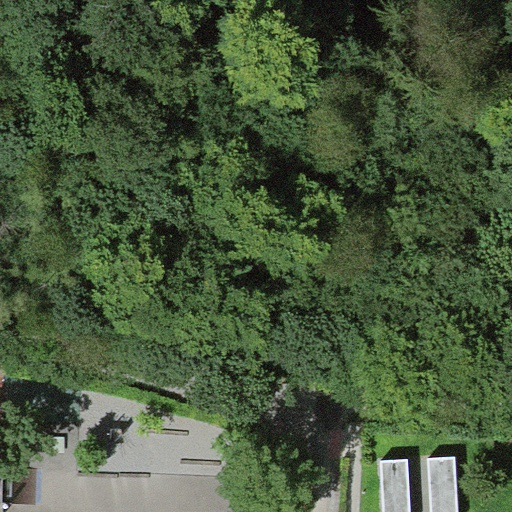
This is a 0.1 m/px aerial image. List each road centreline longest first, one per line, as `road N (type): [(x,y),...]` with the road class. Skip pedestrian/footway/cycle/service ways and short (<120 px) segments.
road 1 (residential): [(320,511),(322,444),(305,410),(281,395),(0,336)]
road 2 (track): [(511,393),(362,390),(305,410)]
